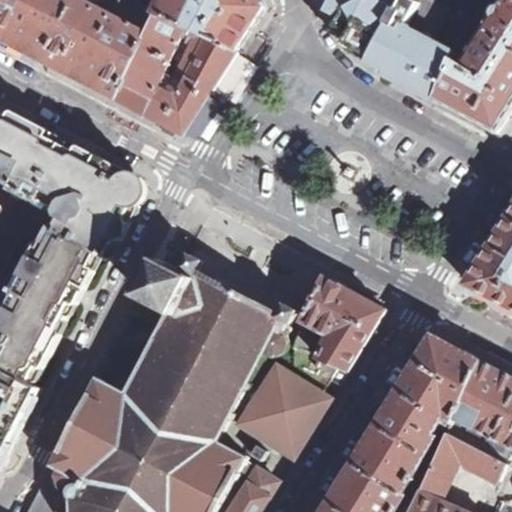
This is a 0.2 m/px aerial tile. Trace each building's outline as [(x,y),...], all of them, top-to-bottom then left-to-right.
[(3,0),(0,8),(0,37),(117,100),(150,35),(107,13),(82,0),(3,0)] [(107,13),(150,35),(160,14),(158,13),(136,0),(110,0),(120,5),(117,12),(110,8),(107,13)] [(160,14),(239,50),(251,31),(266,8),(261,0),(163,0),(158,13),(160,14)] [(429,94),(438,99),(455,61),(458,55),(408,29),(422,3),(415,0),(323,0),(344,38),(350,46),(359,54),(371,62),(381,69),(429,94)] [(408,29),(458,55),(479,0),(415,0),(422,3),(408,29)] [(511,0),(506,0),(504,4),(501,3),(498,5),(496,8),(496,12),(497,13),(497,14),(495,13),(493,14),(490,19),(493,21),(491,25),(487,23),(483,30),(486,33),(466,66),(455,61),(438,99),(440,100),(440,102),(500,133),(511,114),(511,0)] [(239,50),(160,14),(150,35),(117,100),(184,134),(239,50)] [(56,231),(103,255),(112,260),(144,199),(145,195),(145,190),(144,187),(142,184),(140,181),(136,179),(0,107),(0,177),(61,209),(62,219),(56,231)] [(0,191),(0,206),(11,213),(17,200),(0,191)] [(11,213),(28,222),(31,218),(39,222),(42,224),(46,215),(17,200),(11,213)] [(0,277),(11,256),(21,236),(28,222),(11,213),(0,206),(0,277)] [(511,215),(469,284),(511,307),(511,215)] [(28,222),(21,236),(30,240),(39,222),(31,218),(28,222)] [(0,367),(34,386),(103,255),(56,231),(51,229),(27,275),(23,273),(6,308),(9,309),(0,324),(0,323),(0,367)] [(245,456),(222,443),(235,418),(266,358),(268,353),(276,357),(286,354),(291,345),(287,336),(283,334),(289,323),(294,326),(301,312),(288,305),(284,312),(283,311),(282,314),(202,271),(206,262),(193,254),(186,268),(199,275),(198,278),(193,275),(189,273),(162,258),(142,296),(173,313),(130,394),(101,377),(88,400),(90,402),(69,444),(66,444),(54,466),(63,471),(84,482),(82,485),(78,485),(74,487),(73,489),(71,492),(72,495),(73,497),(75,500),(75,505),(76,505),(77,508),(76,511),(216,511),(239,469),(246,472),(250,463),(252,460),(253,459),(246,454),(245,456)] [(11,256),(0,277),(0,302),(1,303),(16,274),(14,273),(16,269),(18,270),(22,262),(11,256)] [(327,278),(305,321),(331,336),(323,361),(340,369),(350,373),(389,310),(327,278)] [(290,373),(324,394),(340,369),(323,361),(331,336),(305,321),(295,350),(290,373)] [(356,465),(407,494),(441,435),(437,433),(440,429),(446,418),(455,423),(457,418),(484,362),(437,336),(356,465)] [(266,358),(235,418),(245,425),(280,367),(266,358)] [(511,376),(485,362),(485,363),(484,362),(457,418),(511,446),(511,376)] [(0,471),(43,390),(34,386),(0,367),(0,471)] [(280,367),(245,425),(297,458),(333,399),(324,394),(290,373),(280,367)] [(422,494),(443,503),(464,462),(503,482),(511,464),(511,459),(452,428),(425,489),(422,494)] [(262,511),(281,482),(276,479),(260,469),(250,463),(246,472),(239,469),(216,511),(262,511)] [(260,469),(276,479),(279,473),(263,464),(260,469)] [(356,465),(327,511),(398,511),(409,495),(407,494),(356,465)] [(63,471),(54,466),(29,511),(55,511),(58,507),(62,509),(66,503),(77,508),(76,505),(75,505),(75,500),(73,497),(72,495),(71,492),(64,488),(60,477),(63,471)] [(64,488),(71,492),(73,489),(74,487),(78,485),(82,485),(84,482),(63,471),(60,477),(64,488)] [(412,497),(419,501),(422,494),(425,489),(419,486),(412,497)] [(462,511),(443,503),(422,494),(419,501),(414,511),(462,511)]
